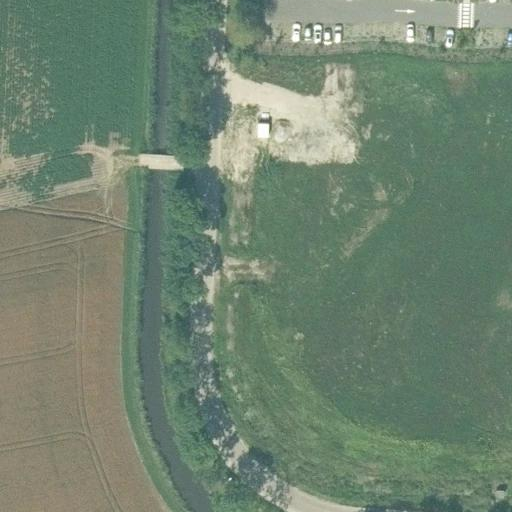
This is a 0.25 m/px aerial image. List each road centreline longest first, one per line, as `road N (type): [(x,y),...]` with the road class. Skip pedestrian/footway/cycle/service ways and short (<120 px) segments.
road 1 (unclassified): [(340,511),(307,503),(260,467),(222,417),(203,364),(217,0)]
road 2 (residential): [(322,0),(330,11),(511,20)]
